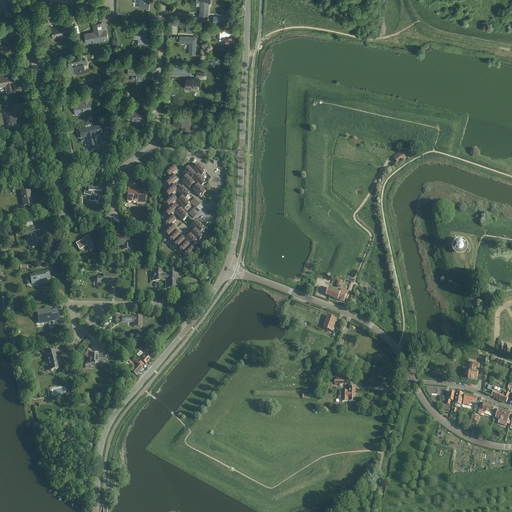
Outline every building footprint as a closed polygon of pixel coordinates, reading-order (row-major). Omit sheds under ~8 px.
[(196,0),(196,2),(201,2),(200,17),(208,17),(208,2),(210,2),(210,0),(196,0)] [(61,30),(65,30),(64,23),(57,23),(57,27),(54,28),(54,26),(50,27),(52,38),(59,37),(59,35),(62,34),(61,30)] [(88,43),(108,39),(107,34),(104,35),(102,23),(93,25),(94,32),(84,34),(85,38),(87,38),(88,43)] [(147,46),(148,39),(145,39),(146,32),(145,32),(145,27),(139,27),(139,31),(135,31),(134,39),(138,39),(138,45),(147,46)] [(226,40),(225,45),(230,46),(230,43),(234,44),(235,37),(231,37),(231,31),(220,31),(220,40),(226,40)] [(195,50),(196,37),(184,37),(184,43),(190,43),(189,50),(195,50)] [(66,70),(67,75),(75,74),(76,75),(81,74),(80,70),(84,69),(83,65),(87,64),(86,59),(68,63),(69,67),(71,67),(71,69),(66,70)] [(145,71),(145,67),(128,66),(128,75),(136,75),(136,81),(143,81),(143,71),(145,71)] [(7,93),(15,91),(11,72),(0,74),(0,86),(5,85),(7,93)] [(186,79),(186,87),(190,87),(190,90),(194,90),(195,89),(199,89),(199,79),(201,79),(201,76),(204,77),(204,72),(197,72),(196,76),(197,76),(197,79),(194,78),(194,79),(186,79)] [(110,85),(95,88),(96,94),(111,91),(110,85)] [(88,95),(81,96),(80,97),(81,101),(73,103),(75,113),(83,112),(82,109),(83,109),(83,108),(90,107),(88,95)] [(5,113),(8,126),(19,124),(20,129),(25,128),(22,115),(12,117),(11,112),(12,112),(12,108),(5,109),(5,113)] [(143,126),(144,114),(138,113),(138,110),(130,110),(130,113),(132,113),(132,121),(139,121),(139,126),(143,126)] [(182,130),(184,130),(189,130),(190,118),(191,118),(192,115),(185,114),(185,118),(175,117),(174,125),(183,126),(182,130)] [(101,122),(103,130),(111,128),(109,120),(101,122)] [(99,127),(79,131),(80,137),(86,136),(89,151),(96,150),(93,134),(100,133),(99,127)] [(412,155),(407,148),(392,157),(397,165),(412,155)] [(164,173),(169,178),(172,175),(172,176),(177,171),(172,165),(164,173)] [(198,165),(193,170),(198,175),(201,178),(206,173),(198,165)] [(188,167),(184,172),(183,172),(187,176),(191,180),(196,175),(192,171),(188,167)] [(164,183),(169,188),(171,185),(172,186),(177,181),(172,176),(172,175),(169,178),(164,183)] [(193,180),(198,185),(201,188),(206,183),(201,178),(198,175),(193,180)] [(194,183),(191,180),(187,176),(182,181),(189,188),(194,183)] [(177,191),(172,186),(171,185),(169,188),(164,193),(169,198),(171,195),(172,196),(177,191)] [(205,192),(201,188),(198,185),(193,190),(200,197),(205,192)] [(177,192),(182,197),(183,197),(185,199),(190,195),(183,187),(177,192)] [(101,193),(102,188),(88,188),(85,188),(83,194),(90,196),(89,201),(94,203),(94,201),(98,202),(101,193)] [(145,205),(145,192),(141,192),(141,193),(135,193),(135,189),(128,189),(127,202),(137,202),(137,204),(145,205)] [(24,207),(32,205),(29,191),(21,193),(24,207)] [(164,203),(169,208),(171,205),(171,206),(177,201),(172,196),(171,195),(169,198),(164,203)] [(190,205),(185,199),(183,197),(182,197),(177,202),(185,210),(190,205)] [(199,211),(203,208),(194,199),(190,203),(195,208),(189,214),(193,218),(196,215),(193,212),(197,209),(199,211)] [(176,211),(171,206),(171,205),(169,208),(163,213),(168,218),(171,216),(176,211)] [(183,221),(184,220),(188,216),(180,209),(175,213),(183,221)] [(163,223),(168,228),(171,225),(176,221),(171,216),(168,218),(163,223)] [(199,234),(204,229),(197,221),(192,226),(195,230),(199,234)] [(163,233),(168,238),(175,231),(176,230),(171,225),(168,228),(163,233)] [(28,246),(46,243),(44,230),(26,234),(28,246)] [(195,230),(190,234),(198,242),(203,237),(199,234),(195,230)] [(167,239),(172,244),(180,236),(175,231),(168,238),(167,239)] [(190,234),(185,239),(192,247),(198,242),(190,234)] [(90,251),(94,249),(91,244),(92,243),(87,236),(85,238),(75,244),(79,250),(87,246),(90,251)] [(172,244),(177,249),(185,241),(180,236),(172,244)] [(131,246),(131,238),(115,238),(115,246),(122,246),(122,250),(131,250),(131,246)] [(177,249),(182,254),(190,247),(185,241),(177,249)] [(465,252),(466,251),(466,250),(467,250),(467,249),(467,248),(467,247),(467,246),(467,245),(466,245),(465,244),(464,244),(463,243),(462,243),(461,244),(460,244),(459,245),(459,246),(458,247),(458,248),(458,249),(459,249),(459,250),(459,251),(460,251),(460,252),(461,252),(462,252),(463,252),(464,252),(465,252)] [(195,252),(190,247),(182,254),(187,259),(195,252)] [(45,278),(49,277),(48,271),(33,274),(34,278),(30,278),(31,285),(40,283),(40,284),(46,283),(45,278)] [(178,289),(178,275),(163,274),(163,271),(153,271),(153,281),(165,281),(165,289),(178,289)] [(115,282),(116,280),(116,276),(103,275),(103,278),(97,278),(97,284),(105,284),(105,282),(115,282)] [(344,302),(347,295),(348,291),(341,289),(340,292),(329,288),(326,296),(344,302)] [(43,322),(58,319),(56,311),(47,313),(46,310),(37,312),(39,321),(43,320),(43,322)] [(134,317),(122,317),(122,315),(116,315),(116,321),(122,321),(122,322),(133,323),(133,327),(141,327),(141,317),(134,317)] [(332,332),(337,319),(327,316),(323,328),(332,332)] [(57,362),(59,361),(58,356),(56,357),(55,350),(44,353),(45,359),(48,359),(50,371),(58,369),(57,362)] [(92,354),(88,350),(83,355),(87,359),(87,364),(95,365),(95,364),(98,364),(98,362),(105,363),(105,355),(98,354),(98,353),(95,353),(95,354),(92,354)] [(145,364),(149,360),(143,354),(135,362),(137,364),(131,372),(136,376),(142,368),(141,367),(144,363),(145,364)] [(478,368),(479,364),(471,362),(469,370),(467,370),(466,374),(469,374),(468,378),(476,380),(478,372),(473,371),(474,367),(478,368)] [(348,402),(348,401),(349,401),(349,402),(355,402),(355,388),(349,388),(349,392),(348,392),(348,391),(340,391),(340,395),(342,395),(342,402),(348,402)] [(507,398),(509,394),(506,392),(504,396),(493,391),(491,396),(506,403),(508,398),(507,398)] [(453,402),(455,393),(450,392),(448,401),(447,400),(446,404),(450,405),(450,401),(453,402)] [(461,405),(463,395),(457,393),(454,404),(461,405)] [(476,404),(477,397),(465,395),(463,404),(469,405),(469,403),(476,404)] [(492,414),(495,408),(481,402),(477,413),(480,415),(482,410),(492,414)] [(506,426),(510,414),(499,410),(495,418),(503,421),(502,425),(506,426)]
